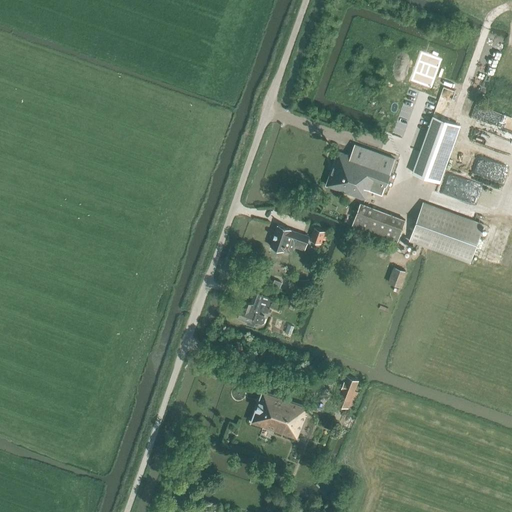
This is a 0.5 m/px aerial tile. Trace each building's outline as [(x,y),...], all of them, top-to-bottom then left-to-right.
[(442,55),(440,63),(453,67),(456,59),(442,55)] [(454,90),(457,81),(448,78),(445,86),(454,90)] [(443,89),(441,100),(452,103),(455,91),(443,89)] [(430,118),(431,116),(431,112),(430,110),(429,107),(428,104),(427,103),(425,101),(423,99),(421,98),(419,97),(418,97),(416,96),(413,96),(411,96),(408,97),(405,98),(403,99),(402,100),(400,102),(398,104),(397,108),(396,111),(396,114),(396,118),(397,121),(399,124),(400,126),(403,128),(404,129),(407,130),(409,131),(410,131),(413,131),(416,131),(418,131),(419,130),(423,128),(424,127),(426,126),(427,124),(429,121),(430,118)] [(493,118),(501,122),(507,109),(499,105),(493,118)] [(412,173),(439,183),(459,125),(432,115),(412,173)] [(493,142),(498,128),(483,123),(478,136),(493,142)] [(326,186),(365,200),(365,199),(366,199),(369,190),(382,195),(394,159),(354,145),(350,156),(338,152),(326,186)] [(409,241),(470,263),(484,224),(423,202),(409,241)] [(360,204),(352,226),(397,243),(405,220),(360,204)] [(305,251),(309,236),(277,225),(270,246),(284,251),(292,253),(294,247),(305,251)] [(310,240),(321,244),(323,240),(325,241),(328,233),(325,232),(325,231),(314,228),(310,240)] [(388,281),(402,286),(408,271),(393,265),(388,281)] [(246,324),(254,327),(255,322),(261,324),(264,323),(265,318),(264,316),(258,314),(259,314),(260,311),(268,314),(273,299),(255,292),(251,303),(245,301),(243,308),(241,307),(238,317),(247,321),(246,324)] [(285,333),(291,335),(294,327),(288,325),(285,333)] [(248,373),(248,365),(239,365),(240,373),(248,373)] [(336,403),(348,408),(359,381),(346,376),(336,403)] [(250,422),(298,439),(307,415),(306,415),(308,407),(262,391),(250,422)]
